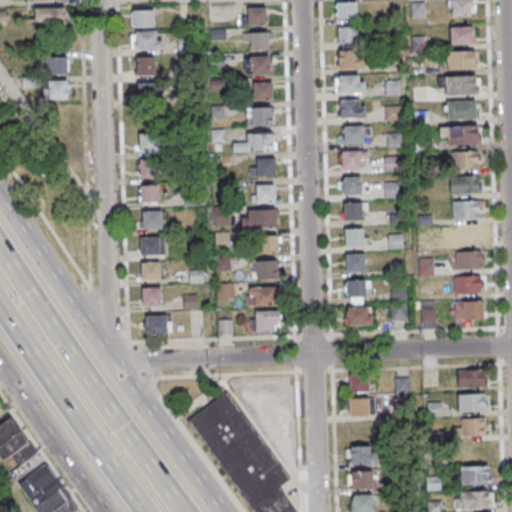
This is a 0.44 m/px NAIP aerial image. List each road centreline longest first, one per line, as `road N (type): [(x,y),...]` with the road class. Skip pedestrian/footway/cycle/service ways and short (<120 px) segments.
road 1 (residential): [(321,511),(306,0)]
road 2 (residential): [(511,346),(118,363)]
road 3 (secondary): [(223,511),(0,192)]
road 4 (residential): [(92,326),(113,307),(103,0)]
road 5 (motorway): [(184,511),(0,248)]
road 6 (motorway): [(0,304),(144,511)]
road 7 (residential): [(511,197),(505,0)]
road 8 (secondary): [(0,365),(103,511)]
